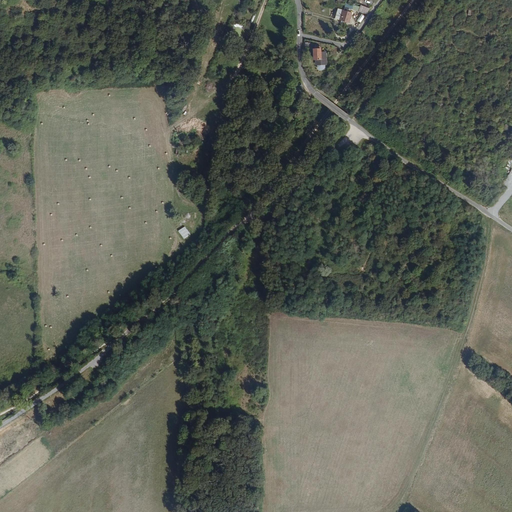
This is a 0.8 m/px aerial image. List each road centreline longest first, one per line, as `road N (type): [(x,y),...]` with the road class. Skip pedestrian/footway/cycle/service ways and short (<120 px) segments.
road 1 (track): [(414,0),(243,224)]
road 2 (unclassified): [(314,93),(511,229)]
road 3 (track): [(243,224),(114,344)]
road 4 (track): [(356,125),(284,200),(243,224)]
road 5 (track): [(443,0),(352,121)]
road 6 (track): [(114,344),(0,426)]
road 7 (track): [(114,344),(0,415)]
